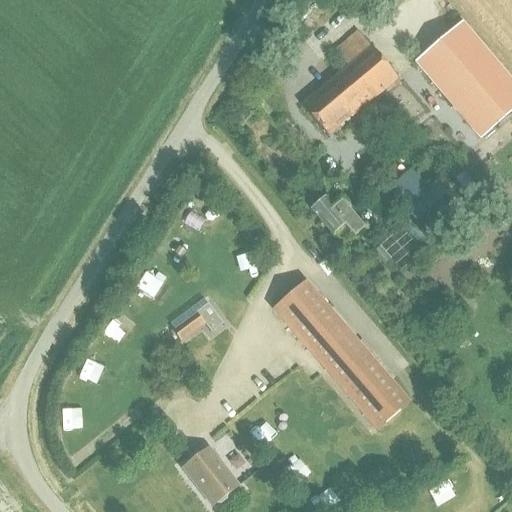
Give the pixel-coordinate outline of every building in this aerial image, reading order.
[(420,59),(415,63),(480,140),(485,135),(511,112),(511,81),(462,23),(420,59)] [(327,137),(397,79),(370,47),(301,106),(327,137)] [(399,187),(392,194),(416,221),(447,193),(434,180),(426,188),(410,170),(395,183),(399,187)] [(484,197),(464,172),(455,179),(475,204),(484,197)] [(354,238),(364,229),(340,201),(332,207),(324,198),(310,210),(333,235),(344,226),(354,238)] [(158,242),(150,259),(167,267),(176,250),(158,242)] [(364,245),(359,250),(367,259),(371,254),(364,245)] [(380,249),(373,254),(384,267),(391,262),(380,249)] [(272,311),(311,357),(376,432),(409,403),(305,282),(272,311)] [(211,334),(223,325),(207,304),(172,331),(180,342),(204,324),(211,334)] [(459,332),(451,339),(457,347),(466,340),(459,332)] [(86,394),(94,373),(72,365),(65,386),(86,394)] [(61,417),(49,420),(54,438),(65,436),(61,417)] [(227,495),(238,487),(209,449),(206,451),(201,451),(195,455),(195,460),(182,470),(211,508),(216,504),(220,504),(226,500),(227,495)] [(315,473),(301,479),(307,492),(321,486),(315,473)]
